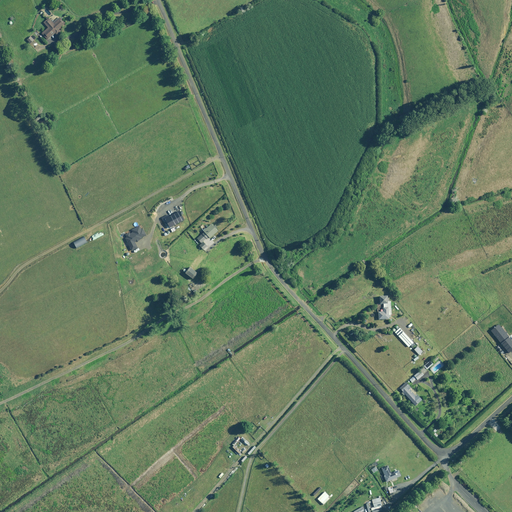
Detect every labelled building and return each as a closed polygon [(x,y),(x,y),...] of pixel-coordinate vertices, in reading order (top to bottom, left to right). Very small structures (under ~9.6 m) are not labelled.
[(58,19),(58,18),(58,17),(57,17),(56,17),(55,18),(55,19),(55,20),(56,20),(53,23),(49,18),(44,23),(48,28),(42,33),(48,40),(55,33),(57,35),(61,31),(59,29),(65,23),(60,17),(58,19)] [(204,249),(205,250),(214,243),(210,238),(218,232),(212,224),(204,231),(205,232),(197,238),(202,244),(199,246),(203,250),(204,249)] [(87,242),(84,236),(74,242),(77,248),(87,242)] [(187,271),(187,270),(186,270),(186,269),(185,269),(184,269),(184,270),(183,270),(183,271),(184,271),(184,272),(185,272),(186,272),(185,273),(193,279),(198,273),(189,267),(187,271)] [(390,301),(389,296),(379,296),(380,304),(383,304),(383,312),(379,312),(379,319),(389,319),(389,315),(391,315),(391,301),(390,301)] [(413,343),(400,328),(395,332),(409,347),(413,343)] [(423,352),(418,346),(414,350),(419,355),(423,352)] [(433,364),(430,361),(424,366),(427,369),(433,364)] [(421,371),(420,373),(419,372),(414,376),(417,380),(422,376),(424,374),(421,371)] [(411,388),(406,383),(400,388),(403,392),(402,393),(403,395),(404,394),(415,406),(422,400),(418,395),(416,397),(409,389),(411,388)] [(391,473),(389,466),(382,468),(385,477),(384,477),(386,482),(393,480),(393,481),(395,480),(395,479),(401,476),(399,470),(391,473)] [(374,508),(381,506),(382,505),(380,498),(372,500),(374,508)]
